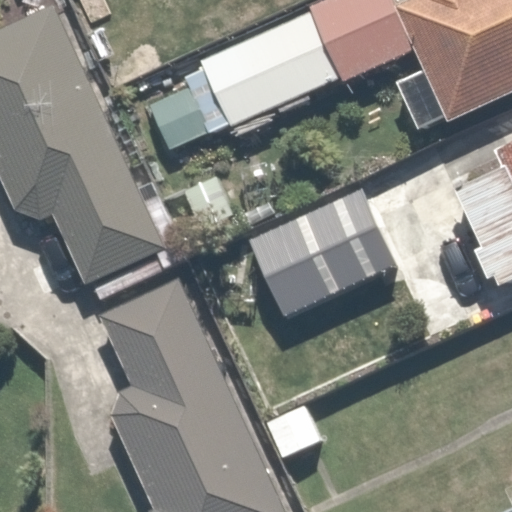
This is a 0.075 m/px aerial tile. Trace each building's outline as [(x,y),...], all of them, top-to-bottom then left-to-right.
[(411,50),(388,0),(338,0),(203,61),(208,71),(190,79),(195,89),(154,107),(174,152),(233,125),(235,129),(411,50)] [(511,0),(414,0),(399,7),(453,123),(511,95),(511,0)] [(59,5),(0,31),(0,169),(20,212),(45,221),(57,216),(90,286),(172,249),(59,5)] [(511,144),(498,150),(506,167),(458,189),(503,288),(511,284),(511,144)] [(268,238),(303,311),(399,265),(364,192),(268,238)] [(290,511),(186,281),(106,318),(137,387),(125,392),(116,417),(159,511),(156,511),(290,511)] [(306,396),(260,418),(282,463),(327,441),(306,396)]
